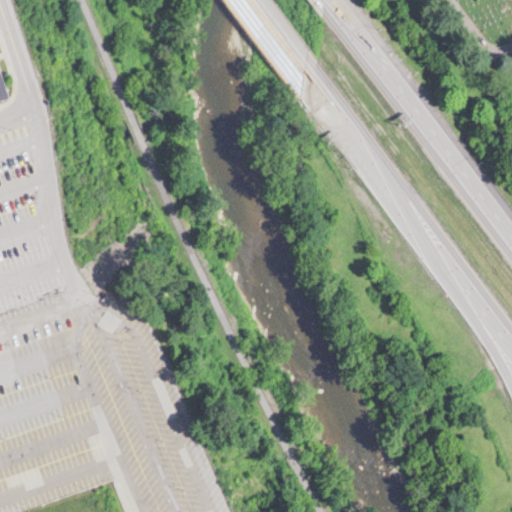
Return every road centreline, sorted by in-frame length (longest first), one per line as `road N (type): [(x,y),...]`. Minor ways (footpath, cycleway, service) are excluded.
road 1 (motorway): [(313,80),(511,338)]
road 2 (motorway): [(511,221),(334,0)]
road 3 (motorway): [(418,217),(423,252),(511,381)]
